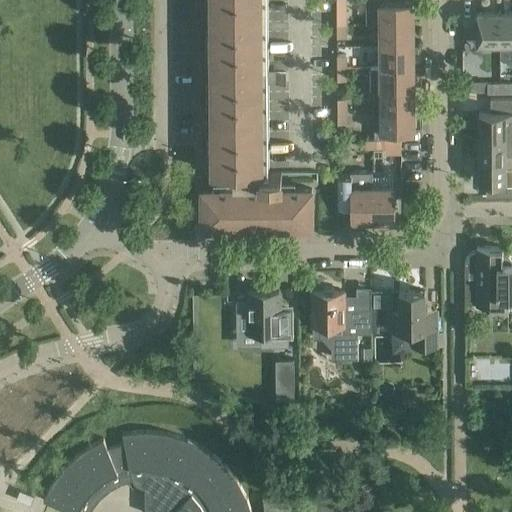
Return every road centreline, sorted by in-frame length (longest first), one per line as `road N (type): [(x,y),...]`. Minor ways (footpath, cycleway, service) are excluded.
road 1 (residential): [(94,222),(134,247),(170,252),(395,250),(421,236),(436,210)]
road 2 (residential): [(436,210),(440,0)]
road 3 (residential): [(123,138),(165,134),(164,0)]
road 4 (residential): [(302,166),(299,0)]
road 5 (tertiary): [(122,0),(123,138)]
road 6 (tertiary): [(94,222),(46,272),(0,302)]
